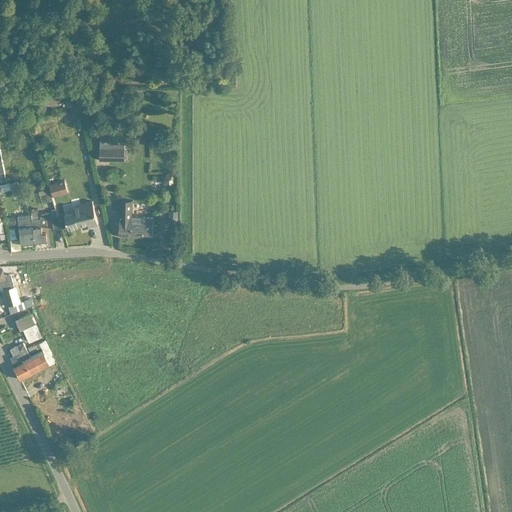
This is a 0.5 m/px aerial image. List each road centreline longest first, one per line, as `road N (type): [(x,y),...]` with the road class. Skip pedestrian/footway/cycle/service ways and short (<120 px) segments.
road 1 (unclassified): [(0,251),(105,246),(322,281),(511,255)]
road 2 (unclassified): [(0,356),(74,511)]
